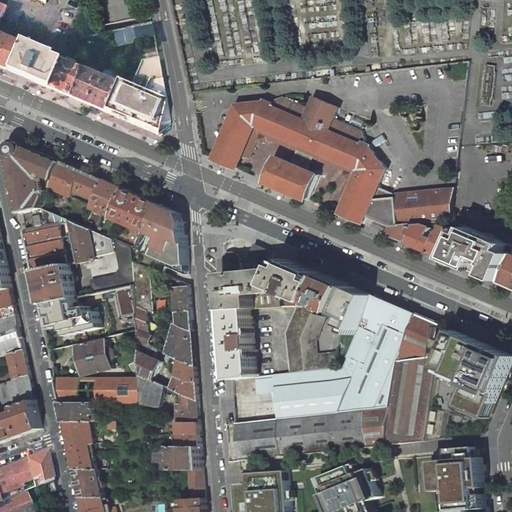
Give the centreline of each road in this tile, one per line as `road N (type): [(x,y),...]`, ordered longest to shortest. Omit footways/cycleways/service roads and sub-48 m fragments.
road 1 (primary): [(194,196),(511,332)]
road 2 (residential): [(194,196),(222,511)]
road 3 (residential): [(0,165),(58,437)]
road 4 (primary): [(0,111),(194,196)]
road 5 (residential): [(194,196),(159,0)]
